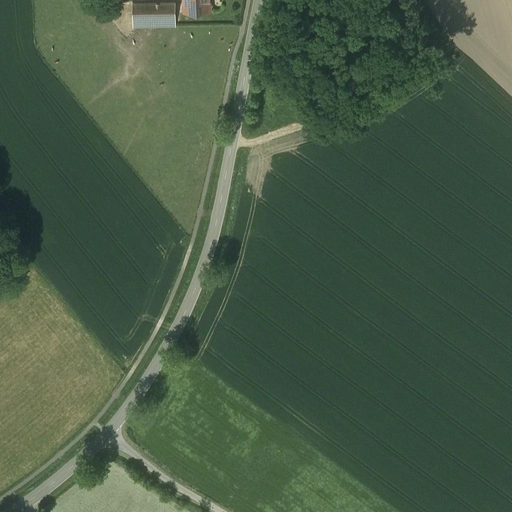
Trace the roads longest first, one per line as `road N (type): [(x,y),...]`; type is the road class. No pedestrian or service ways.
road 1 (tertiary): [(106,433),(156,365),(201,274),(260,0)]
road 2 (unclassified): [(106,433),(219,511)]
road 3 (tertiary): [(12,511),(106,433)]
